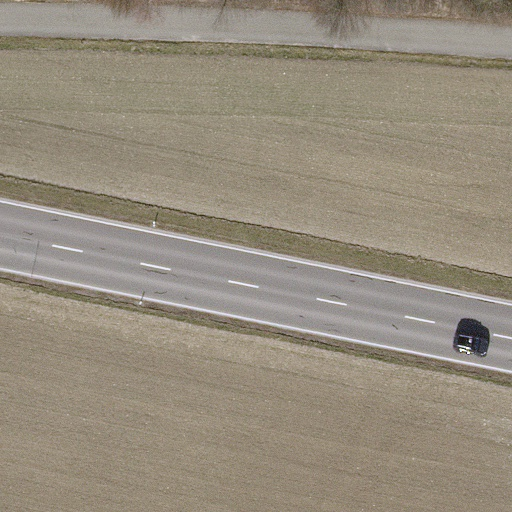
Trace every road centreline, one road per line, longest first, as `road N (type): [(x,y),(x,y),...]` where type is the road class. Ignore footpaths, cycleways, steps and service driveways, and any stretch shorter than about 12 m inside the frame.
road 1 (secondary): [(511,337),(0,234)]
road 2 (track): [(0,29),(511,55)]
